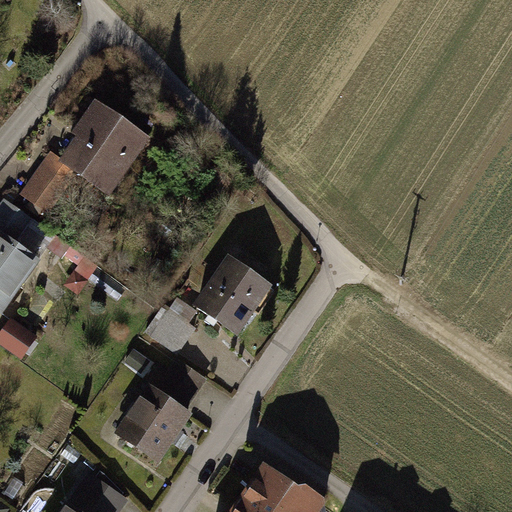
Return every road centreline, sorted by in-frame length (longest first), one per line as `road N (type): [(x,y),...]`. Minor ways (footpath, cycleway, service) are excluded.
road 1 (residential): [(235,418),(345,260),(108,19)]
road 2 (track): [(345,260),(511,375)]
road 3 (residential): [(0,156),(108,19)]
road 4 (residential): [(372,511),(235,418)]
